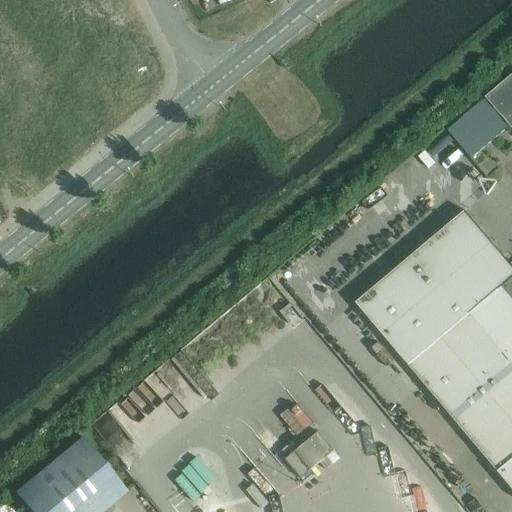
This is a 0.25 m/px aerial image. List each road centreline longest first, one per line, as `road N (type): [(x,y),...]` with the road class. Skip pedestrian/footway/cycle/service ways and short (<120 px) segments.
road 1 (unclassified): [(0,259),(215,84)]
road 2 (unclassified): [(215,84),(322,0)]
